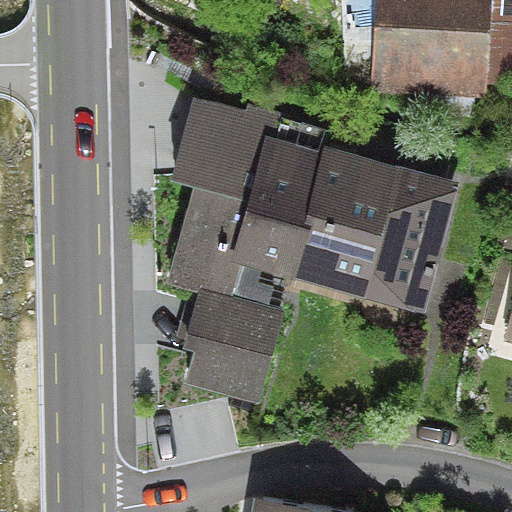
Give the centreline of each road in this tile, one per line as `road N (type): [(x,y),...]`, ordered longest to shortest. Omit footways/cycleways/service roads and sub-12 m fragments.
road 1 (secondary): [(81,508),(76,60)]
road 2 (residential): [(81,508),(118,508),(326,463),(448,474),(511,492)]
